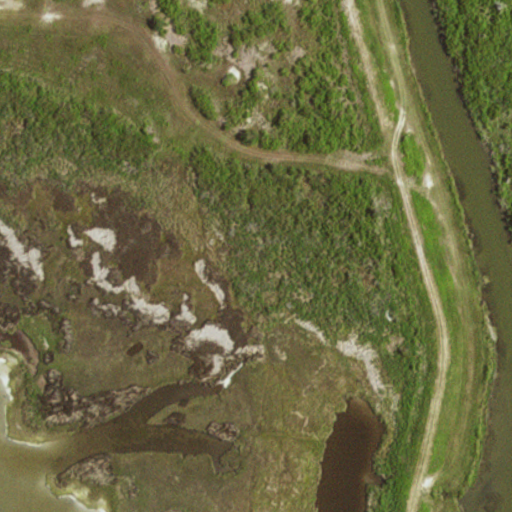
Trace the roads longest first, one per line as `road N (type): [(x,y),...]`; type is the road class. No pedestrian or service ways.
road 1 (track): [(348,0),(442,331),(410,511)]
road 2 (track): [(0,1),(133,26),(187,104),(247,147),(395,159)]
